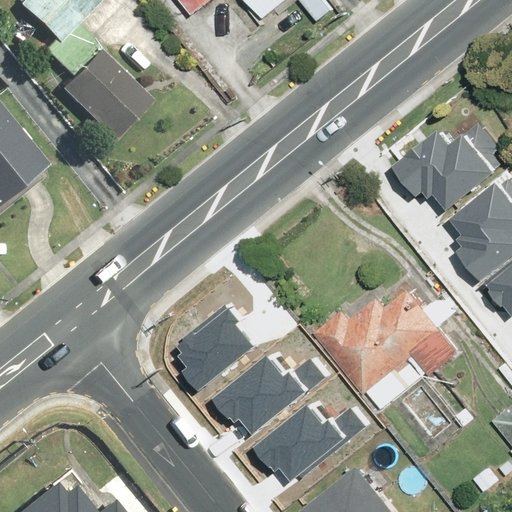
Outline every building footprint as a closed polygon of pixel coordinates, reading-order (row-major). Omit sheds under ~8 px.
[(155,101),(78,20),(99,0),(20,0),(19,1),(54,38),(44,48),(72,77),(62,87),(114,141),(155,101)] [(185,0),(198,16),(219,0),(185,0)] [(249,22),(228,0),(225,0),(204,21),(225,44),(249,22)] [(293,0),(258,0),(274,17),(293,0)] [(0,207),(46,170),(0,113),(0,207)] [(505,163),(495,150),(505,142),(485,117),(475,125),(464,134),(452,119),(404,156),(429,189),(441,180),(446,187),(457,201),(505,163)] [(461,208),(474,225),(466,231),(472,238),(468,241),(492,271),(511,254),(511,175),(508,171),(461,208)] [(511,262),(499,273),(511,289),(511,262)] [(372,386),(389,407),(466,346),(448,322),(466,308),(451,290),(430,307),(413,285),(392,301),(387,294),(357,318),(348,307),(321,328),(368,388),(372,386)] [(186,369),(182,373),(195,389),(250,346),(234,325),(238,323),(226,307),(176,345),(182,352),(176,356),(186,369)] [(274,353),(214,400),(233,424),(238,421),(251,437),(328,376),(313,356),(290,374),(274,353)] [(312,399),(253,446),(272,470),(276,467),(289,483),(367,422),(351,402),(328,420),(312,399)] [(484,418),(472,401),(454,414),(467,431),(484,418)] [(511,409),(499,420),(511,435),(511,409)] [(511,461),(499,472),(494,466),(478,479),(489,493),(511,474),(511,461)] [(399,511),(364,464),(309,505),(313,511),(399,511)] [(136,511),(131,504),(124,509),(115,497),(108,502),(81,467),(59,483),(56,480),(14,511),(136,511)]
